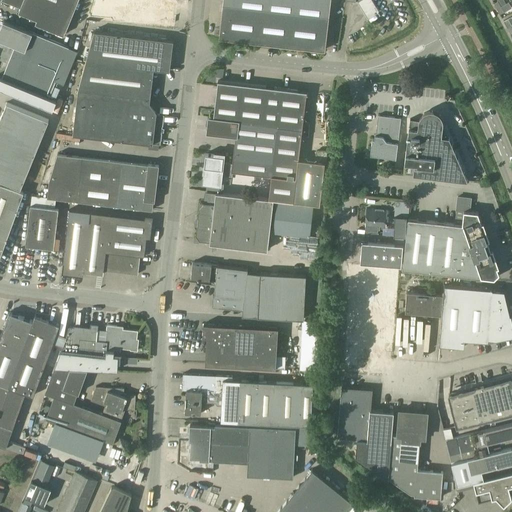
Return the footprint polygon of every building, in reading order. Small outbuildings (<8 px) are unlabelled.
[(77,0),(3,0),(20,7),(18,10),(37,18),(35,23),(63,35),(77,0)] [(223,0),(219,37),(325,50),(330,0),(223,0)] [(503,21),(506,27),(511,25),(511,23),(511,18),(511,16),(503,21)] [(0,76),(0,87),(52,109),(56,100),(48,97),(55,81),(63,84),(77,50),(69,47),(4,19),(0,27),(0,38),(4,41),(0,50),(0,51),(4,53),(1,59),(8,62),(2,77),(0,76)] [(156,112),(149,101),(153,68),(169,69),(173,39),(93,29),(78,88),(72,133),(159,143),(163,115),(156,114),(156,112)] [(237,122),(278,126),(302,129),(306,91),(217,81),(213,118),(213,119),(237,122)] [(0,117),(0,135),(36,150),(49,120),(6,103),(0,117)] [(419,118),(418,120),(408,119),(402,172),(468,180),(441,118),(440,117),(439,115),(438,114),(436,113),(435,112),(434,112),(433,111),(431,111),(430,111),(429,111),(428,111),(427,111),(426,112),(424,113),(422,113),(421,114),(420,116),(419,117),(419,118)] [(370,154),(396,158),(401,118),(378,115),(375,139),(372,139),(370,154)] [(232,171),(272,175),(278,126),(237,122),(213,119),(213,118),(209,117),(207,131),(236,134),(232,163),(227,162),(226,168),(222,168),(224,153),(214,152),(214,155),(205,154),(203,167),(204,167),(203,182),(208,183),(207,183),(209,184),(209,183),(220,184),(221,177),(224,177),(224,175),(231,175),(232,171)] [(273,199),(319,204),(324,162),(298,158),(302,129),(278,126),(272,175),(269,198),(273,199)] [(36,150),(0,135),(0,180),(21,189),(36,150)] [(153,209),(159,165),(57,154),(49,183),(48,197),(153,209)] [(0,254),(23,191),(0,182),(0,254)] [(273,199),(269,198),(204,191),(203,202),(199,202),(195,238),(210,240),(210,243),(267,249),(273,199)] [(313,204),(276,200),(273,232),(309,236),(313,204)] [(30,205),(26,246),(54,249),(59,209),(30,205)] [(385,227),(386,209),(366,208),(365,230),(377,230),(377,229),(379,229),(379,227),(385,227)] [(146,238),(150,238),(152,219),(70,210),(62,274),(82,276),(83,272),(104,274),(104,270),(138,274),(140,255),(144,255),(146,238)] [(406,233),(407,210),(395,210),(394,233),(406,233)] [(495,267),(479,223),(481,222),(477,211),(463,210),(462,223),(408,217),(406,233),(402,267),(494,277),(499,272),(497,267),(495,267)] [(401,265),(403,244),(364,240),(363,246),(361,246),(360,262),(401,265)] [(215,279),(217,265),(212,264),(192,262),(191,278),(210,280),(210,279),(215,279)] [(334,376),(334,379),(334,381),(335,383),(336,385),(337,386),(341,387),(352,388),(353,383),(352,383),(352,376),(353,376),(355,360),(354,360),(354,353),(355,353),(356,343),(355,343),(356,336),(357,336),(357,326),(357,319),(358,319),(358,314),(358,308),(359,308),(359,301),(370,302),(371,297),(397,299),(399,268),(343,262),(335,366),(334,368),(334,373),(334,376)] [(217,265),(215,279),(212,305),(243,308),(242,315),(303,318),(305,274),(259,272),(259,273),(247,271),(247,268),(217,265)] [(442,314),(439,345),(448,345),(449,350),(464,347),(464,339),(473,340),(474,344),(488,341),(488,339),(495,339),(511,335),(511,319),(511,314),(510,315),(504,291),(492,290),(492,289),(444,285),(443,294),(407,291),(405,311),(442,314)] [(0,409),(33,322),(9,313),(0,336),(0,409)] [(35,317),(33,322),(0,409),(0,444),(22,452),(24,446),(7,440),(24,393),(33,396),(59,326),(35,317)] [(58,357),(54,366),(55,366),(118,370),(119,355),(114,355),(114,351),(120,351),(121,347),(130,348),(129,350),(137,351),(138,339),(137,339),(138,331),(123,329),(124,327),(107,325),(106,340),(96,340),(98,329),(97,329),(98,324),(90,323),(90,326),(73,325),(73,326),(69,326),(58,357)] [(284,367),(285,357),(285,355),(276,355),(278,328),(204,324),(203,337),(207,337),(205,364),(275,367),(284,367)] [(123,395),(125,388),(96,386),(91,400),(107,406),(104,414),(74,403),(78,393),(79,393),(88,369),(55,367),(45,393),(55,397),(46,419),(113,444),(121,421),(119,420),(123,409),(135,409),(136,395),(127,394),(126,397),(123,395)] [(238,421),(241,379),(232,379),(232,376),(183,374),(182,389),(186,390),(186,389),(202,390),(202,391),(205,391),(205,400),(206,401),(213,401),(213,403),(221,403),(220,420),(238,421)] [(457,426),(511,412),(511,383),(510,377),(448,393),(457,426)] [(241,379),(238,421),(300,424),(310,425),(311,404),(312,383),(241,379)] [(391,441),(392,434),(394,412),(369,410),(371,389),(352,388),(341,387),(337,437),(357,439),(355,457),(384,477),(387,478),(388,477),(391,441)] [(205,406),(206,401),(205,400),(205,391),(202,391),(202,390),(186,389),(186,390),(185,412),(201,413),(201,406),(205,406)] [(425,437),(427,412),(399,409),(397,434),(402,434),(402,438),(419,439),(420,436),(425,437)] [(446,440),(445,440),(457,484),(483,478),(481,470),(511,462),(511,447),(490,453),(487,443),(511,436),(511,422),(453,438),(446,440)] [(199,460),(247,462),(247,474),(293,477),(295,428),(215,423),(214,425),(189,424),(189,434),(191,434),(190,457),(199,458),(199,460)] [(443,429),(446,440),(453,438),(450,428),(443,429)] [(417,469),(419,439),(402,438),(402,434),(397,434),(392,434),(391,441),(388,477),(410,493),(414,493),(413,495),(440,497),(442,471),(417,469)] [(311,468),(276,511),(344,511),(353,501),(311,468)] [(82,511),(96,480),(75,470),(56,511),(82,511)] [(511,471),(491,477),(496,497),(504,505),(511,498),(511,494),(511,493),(511,471)] [(478,502),(496,497),(491,477),(485,479),(473,481),(478,502)] [(32,479),(25,495),(45,504),(52,487),(46,485),(32,479)] [(98,511),(125,511),(131,492),(114,485),(111,486),(98,511)] [(22,502),(18,511),(28,511),(31,506),(22,502)]
